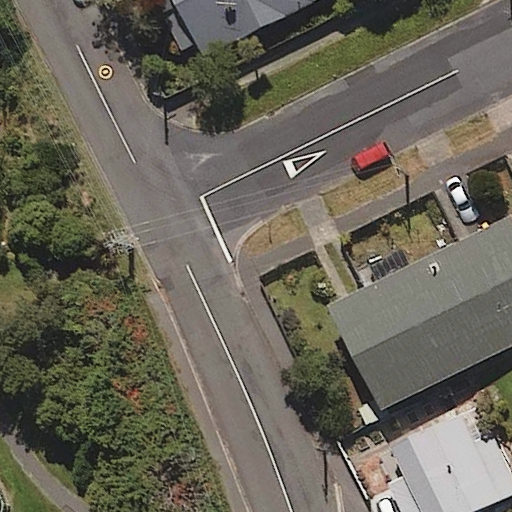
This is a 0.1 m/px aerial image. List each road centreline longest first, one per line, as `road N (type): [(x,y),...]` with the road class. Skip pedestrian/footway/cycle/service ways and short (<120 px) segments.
road 1 (residential): [(511,45),(165,213)]
road 2 (residential): [(165,213),(289,511)]
road 3 (residential): [(56,0),(165,213)]
